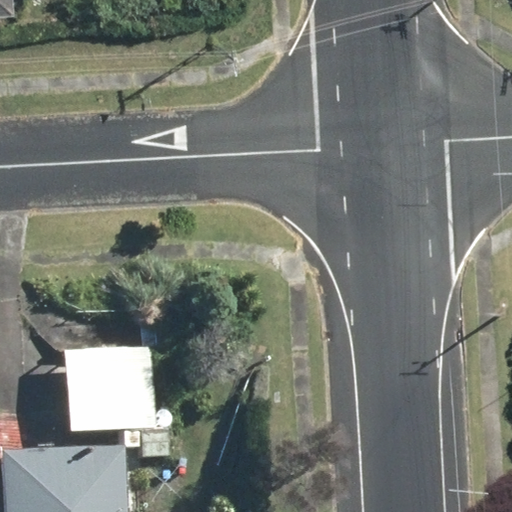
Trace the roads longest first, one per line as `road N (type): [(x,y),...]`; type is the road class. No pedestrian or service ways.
road 1 (residential): [(0,168),(383,145)]
road 2 (residential): [(383,145),(405,511)]
road 3 (residential): [(374,0),(383,145)]
road 4 (residential): [(383,145),(511,137)]
